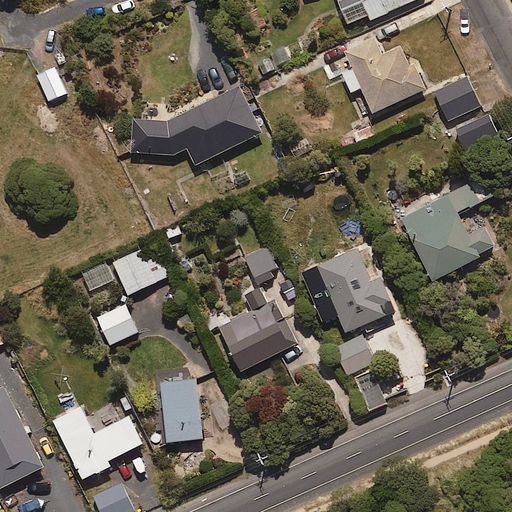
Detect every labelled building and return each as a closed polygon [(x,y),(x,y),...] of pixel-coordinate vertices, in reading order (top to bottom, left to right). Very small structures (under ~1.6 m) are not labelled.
[(341,0),(351,24),(372,16),(373,18),(417,0),(341,0)] [(269,25),(260,7),(250,13),(259,30),(269,25)] [(377,113),(407,99),(431,88),(419,62),(414,64),(405,45),(386,53),(378,36),(348,50),(356,68),(345,73),(354,92),(365,87),(377,113)] [(243,62),(251,59),(247,46),(238,50),(243,62)] [(272,58),(260,62),(265,74),(277,69),(272,58)] [(50,100),(69,93),(58,67),(40,75),(50,100)] [(470,75),(437,91),(444,105),(477,90),(470,75)] [(191,148),(199,164),(266,132),(244,85),(171,120),(137,117),(134,151),(178,154),(191,148)] [(495,100),(485,104),(488,111),(498,107),(495,100)] [(491,109),(457,125),(470,153),(504,137),(491,109)] [(483,201),(473,182),(404,218),(436,280),(484,256),(482,253),(498,245),(488,227),(473,235),(461,212),(483,201)] [(277,242),(247,257),(261,285),(277,277),(273,271),(281,267),(277,259),(284,256),(277,242)] [(326,322),(342,315),(350,333),(400,311),(385,276),(376,280),(361,246),(304,271),(326,322)] [(115,262),(131,295),(160,282),(144,248),(115,262)] [(85,273),(93,290),(116,279),(109,262),(85,273)] [(247,295),(255,310),(222,326),(244,370),(301,343),(279,298),(270,302),(263,287),(247,295)] [(106,288),(94,293),(99,304),(111,299),(106,288)] [(129,303),(99,317),(113,345),(142,331),(129,303)] [(337,348),(351,376),(379,362),(365,334),(337,348)] [(375,369),(357,377),(372,410),(390,402),(375,369)] [(200,377),(164,381),(171,442),(208,438),(200,377)] [(8,384),(0,387),(0,480),(4,488),(48,467),(8,384)] [(110,466),(108,461),(143,444),(129,416),(94,433),(81,407),(54,421),(83,480),(110,466)] [(126,482),(96,496),(103,511),(135,511),(140,510),(126,482)]
